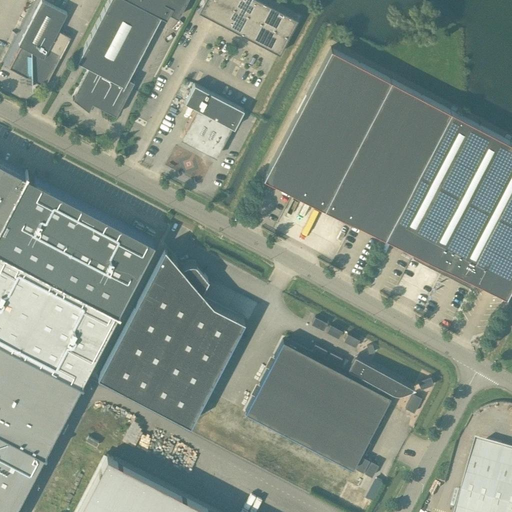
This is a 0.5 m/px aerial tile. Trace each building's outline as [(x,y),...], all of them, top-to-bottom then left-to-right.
[(21,44),(9,67),(44,85),(61,54),(70,36),(57,29),(67,11),(45,0),(40,0),(18,43),(21,44)] [(109,0),(77,59),(88,65),(72,96),(89,109),(93,102),(116,114),(134,80),(128,76),(161,14),(166,17),(169,11),(178,16),(185,0),(109,0)] [(212,17),(220,0),(203,0),(198,10),(212,17)] [(225,24),(237,0),(220,0),(212,17),(225,24)] [(239,31),(254,0),(237,0),(225,24),(239,31)] [(252,38),(270,3),(264,0),(254,0),(239,31),(252,38)] [(266,45),(284,10),(270,3),(252,38),(266,45)] [(284,10),(266,45),(279,52),(297,17),(284,10)] [(511,140),(331,46),(267,167),(297,183),(292,191),(354,223),(358,215),(416,246),(412,253),(442,269),(452,274),(463,280),(473,285),(476,278),(504,292),(504,293),(506,294),(511,282),(511,140)] [(234,126),(244,108),(194,82),(185,101),(196,107),(182,134),(218,152),(232,125),(234,126)] [(0,511),(8,511),(80,380),(154,239),(44,181),(0,158),(0,511)] [(208,277),(194,261),(192,261),(191,261),(189,261),(187,262),(186,262),(184,263),(183,264),(182,265),(164,245),(97,373),(190,421),(244,317),(199,294),(208,277)] [(283,338),(245,409),(352,466),(390,394),(389,393),(392,388),(395,389),(397,379),(355,358),(348,372),(283,338)] [(494,440),(493,448),(499,449),(501,441),(494,440)] [(511,511),(511,456),(480,447),(476,446),(457,511),(511,511)] [(222,511),(106,452),(75,511),(222,511)] [(362,508),(370,493),(349,483),(342,498),(362,508)]
